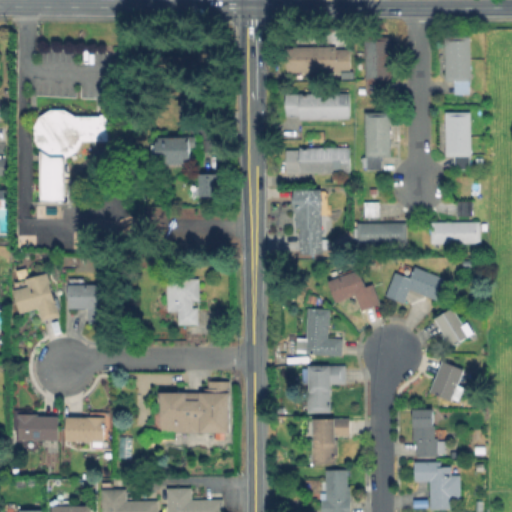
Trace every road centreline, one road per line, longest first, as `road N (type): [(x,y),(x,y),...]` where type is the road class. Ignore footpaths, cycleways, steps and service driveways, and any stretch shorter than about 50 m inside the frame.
road 1 (tertiary): [(252,511),(248,0)]
road 2 (primary): [(254,0),(268,8),(511,2)]
road 3 (residential): [(251,357),(95,357),(63,367)]
road 4 (residential): [(416,191),(414,8)]
road 5 (residential): [(378,511),(380,371),(391,347)]
